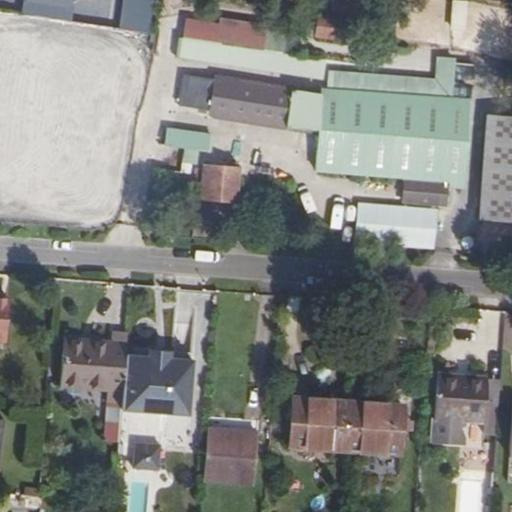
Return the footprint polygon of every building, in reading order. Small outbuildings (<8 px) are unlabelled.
[(121,0),(116,28),(145,34),(152,0),(121,0)] [(450,51),(511,53),(511,5),(452,3),(450,51)] [(320,37),(354,42),(357,23),(322,18),(320,37)] [(220,19),(218,27),(249,32),(247,49),(262,52),(265,26),(220,19)] [(218,27),(216,45),(247,49),(249,32),(218,27)] [(364,67),(262,52),(247,49),(216,45),(182,39),(181,52),(292,69),(477,96),(478,83),(364,67)] [(198,100),(200,82),(192,81),(189,109),(202,111),(204,101),(198,100)] [(204,101),(202,111),(214,113),(214,116),(323,134),(320,168),(443,179),(453,100),(330,86),(329,93),(200,82),(198,100),(204,101)] [(511,115),(493,114),(482,216),(511,218),(511,115)] [(173,147),(188,149),(201,150),(203,133),(175,130),(173,147)] [(199,163),(201,150),(188,149),(187,162),(199,163)] [(206,171),(198,171),(197,186),(205,187),(205,199),(238,203),(242,169),(207,166),(206,171)] [(446,182),(406,179),(404,202),(444,205),(446,182)] [(355,205),(353,245),(435,247),(436,208),(355,205)] [(0,352),(4,353),(11,301),(0,299),(0,352)] [(58,387),(107,391),(121,392),(124,355),(125,335),(111,335),(110,345),(62,342),(58,387)] [(170,352),(149,350),(148,357),(170,359),(170,352)] [(148,357),(124,355),(121,392),(121,401),(120,410),(187,416),(191,361),(170,359),(148,357)] [(484,407),(487,378),(437,374),(434,419),(482,423),(481,435),(495,436),(497,408),(484,407)] [(499,379),(487,378),(484,407),(497,408),(499,379)] [(121,401),(121,392),(107,391),(106,400),(121,401)] [(287,448),(343,452),(346,404),(290,400),(287,448)] [(346,404),(343,452),(399,456),(402,407),(346,404)] [(27,419),(26,431),(39,432),(41,409),(10,406),(9,417),(27,419)] [(256,434),(207,431),(203,480),(253,483),(256,434)] [(160,445),(135,444),(132,469),(158,471),(160,445)] [(489,511),(492,476),(461,473),(458,511),(489,511)] [(54,488),(52,500),(79,505),(80,492),(54,488)] [(39,499),(8,494),(5,511),(37,511),(40,499),(39,499)]
